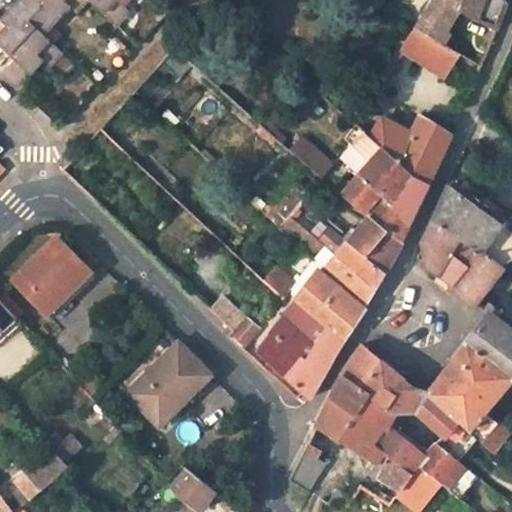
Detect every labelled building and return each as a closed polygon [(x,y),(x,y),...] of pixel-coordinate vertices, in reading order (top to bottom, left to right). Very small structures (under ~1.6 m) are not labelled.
[(11,0),(0,12),(0,46),(1,48),(8,56),(0,64),(0,73),(10,84),(37,56),(44,63),(56,49),(39,31),(63,4),(70,11),(81,0),(86,0),(112,23),(125,9),(118,2),(119,0),(11,0)] [(430,0),(415,26),(438,40),(459,0),(463,0),(495,27),(505,2),(502,0),(430,0)] [(438,40),(415,26),(373,90),(401,106),(427,63),(442,79),(458,51),(450,47),(438,40)] [(458,33),(450,47),(458,51),(480,64),(486,50),(458,33)] [(317,176),(330,163),(302,138),(297,141),(271,119),(264,126),(317,176)] [(417,119),(408,137),(398,161),(407,173),(426,183),(449,133),(417,119)] [(370,161),(359,174),(409,221),(426,183),(407,173),(398,161),(361,128),(348,141),(370,161)] [(345,192),(368,212),(402,236),(409,221),(359,174),(345,192)] [(457,235),(478,250),(501,266),(511,260),(511,230),(447,185),(433,219),(457,235)] [(368,212),(346,238),(384,272),(402,236),(368,212)] [(294,236),(296,235),(302,226),(288,216),(281,224),(294,236)] [(457,235),(433,219),(421,240),(426,266),(437,274),(457,235)] [(334,247),(342,234),(326,224),(318,237),(334,247)] [(326,245),(302,226),(296,235),(319,254),(326,245)] [(47,312),(90,270),(58,237),(15,279),(47,312)] [(346,238),(335,252),(375,287),(384,272),(346,238)] [(450,284),(475,303),(495,275),(501,266),(478,250),(450,284)] [(311,307),(328,322),(346,337),(375,287),(335,252),(321,270),(317,268),(302,289),(298,296),(311,307)] [(485,312),(464,339),(509,375),(511,372),(511,327),(496,316),(511,295),(511,288),(495,275),(475,303),(485,312)] [(285,295),(290,289),(281,282),(277,287),(285,295)] [(290,289),(298,296),(302,289),(295,282),(290,289)] [(0,335),(21,317),(0,293),(0,335)] [(312,396),(346,337),(328,322),(319,336),(311,334),(299,351),(288,341),(311,307),(298,296),(260,349),(303,389),(312,396)] [(244,345),(252,337),(241,326),(237,330),(236,332),(233,335),(244,345)] [(485,407),(509,375),(464,339),(427,385),(478,438),(490,446),(505,426),(485,407)] [(131,393),(154,417),(180,393),(188,399),(213,374),(183,340),(131,393)] [(344,373),(360,384),(382,359),(364,344),(344,373)] [(382,359),(360,384),(369,391),(384,402),(405,377),(382,359)] [(338,383),(333,393),(359,409),(369,391),(360,384),(344,373),(338,383)] [(460,459),(478,438),(427,385),(414,385),(405,377),(384,402),(394,409),(419,409),(444,432),(436,440),(460,459)] [(369,391),(359,409),(382,427),(373,441),(413,471),(420,463),(444,482),(459,493),(465,485),(455,476),(466,462),(460,459),(436,440),(425,453),(386,420),(394,409),(384,402),(369,391)] [(162,424),(188,399),(180,393),(154,417),(162,424)] [(400,487),(413,471),(373,441),(382,427),(359,409),(333,393),(318,422),(378,463),(374,469),(400,487)] [(56,446),(69,460),(85,446),(73,432),(56,446)] [(311,436),(304,450),(311,454),(319,442),(311,436)] [(29,470),(44,487),(71,462),(69,460),(56,446),(29,470)] [(311,454),(304,450),(289,480),(304,490),(323,460),(311,454)] [(190,511),(194,507),(199,508),(216,486),(187,465),(174,483),(182,494),(172,511),(190,511)] [(33,498),(44,487),(29,470),(17,481),(33,498)] [(0,511),(12,511),(14,511),(0,491),(0,478),(1,478),(0,475),(0,511)]
